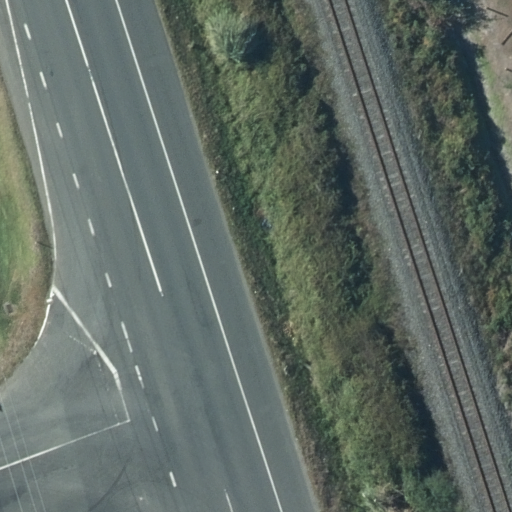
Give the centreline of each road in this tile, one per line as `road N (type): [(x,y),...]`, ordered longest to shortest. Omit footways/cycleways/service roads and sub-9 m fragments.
road 1 (primary): [(193,397),(66,0)]
road 2 (residential): [(0,467),(193,397)]
road 3 (primary): [(231,511),(193,397)]
